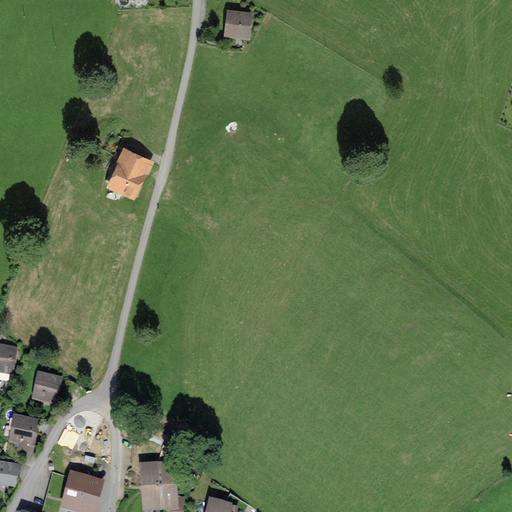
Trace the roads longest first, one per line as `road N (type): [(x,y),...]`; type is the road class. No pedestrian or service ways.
road 1 (residential): [(196,0),(164,168),(98,404)]
road 2 (unclassified): [(7,511),(58,425),(98,404)]
